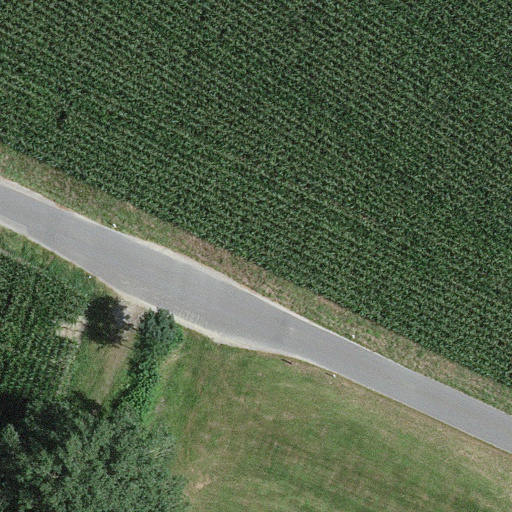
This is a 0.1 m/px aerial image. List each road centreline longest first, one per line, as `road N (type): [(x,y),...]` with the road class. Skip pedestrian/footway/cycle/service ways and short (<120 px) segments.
road 1 (unclassified): [(0,210),(511,437)]
road 2 (track): [(147,275),(71,437)]
